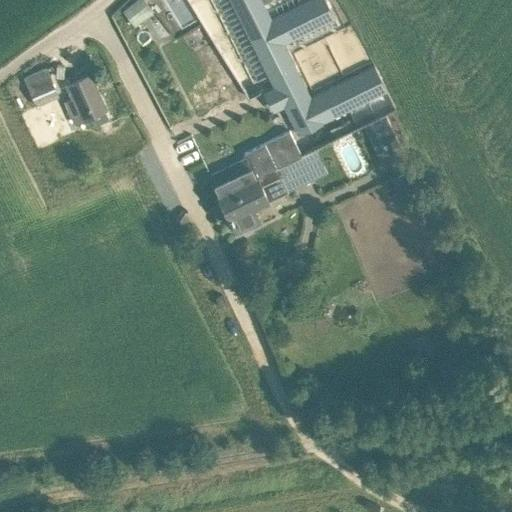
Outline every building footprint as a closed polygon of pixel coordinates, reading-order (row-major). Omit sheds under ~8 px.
[(145,0),(133,0),(122,9),(134,24),(153,9),(145,0)] [(230,0),(284,105),(298,134),(386,89),(374,64),(310,96),(284,42),(335,17),(326,0),(305,0),(271,17),(262,0),(230,0)] [(37,104),(58,95),(46,67),(25,76),(37,104)] [(96,123),(108,117),(104,108),(105,108),(90,73),(67,83),(73,98),(66,101),(74,119),(91,112),(96,123)] [(405,152),(386,115),(363,127),(382,164),(405,152)] [(301,154),(290,131),(244,152),(247,157),(210,174),(222,201),(247,189),(245,186),(258,179),(256,175),(301,154)] [(247,189),(222,201),(229,215),(228,216),(230,221),(231,220),(237,231),(259,221),(252,206),(315,177),(303,153),(301,154),(256,175),(258,179),(245,186),(247,189)] [(413,166),(391,177),(404,203),(426,192),(413,166)] [(420,348),(418,354),(419,360),(426,362),(431,360),(434,354),(432,349),(426,346),(420,348)]
